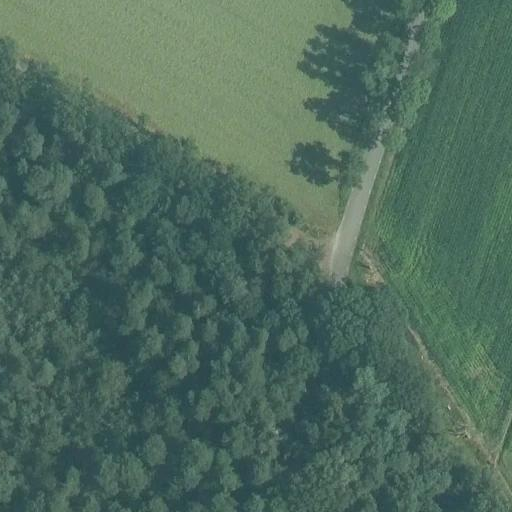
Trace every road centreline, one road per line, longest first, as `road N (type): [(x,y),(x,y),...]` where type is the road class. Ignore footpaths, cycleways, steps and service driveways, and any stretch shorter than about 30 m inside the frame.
road 1 (unclassified): [(295,511),(338,263),(428,0)]
road 2 (track): [(0,59),(338,263)]
road 3 (track): [(508,511),(388,335),(336,276)]
